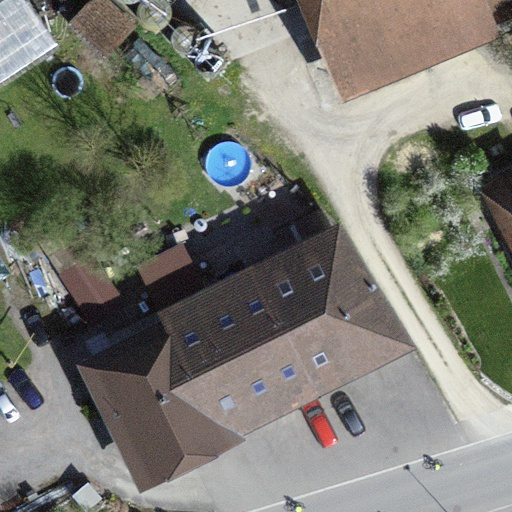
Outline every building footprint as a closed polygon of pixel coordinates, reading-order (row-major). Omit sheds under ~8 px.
[(28,0),(0,0),(0,85),(59,46),(28,0)] [(94,0),(70,25),(101,54),(131,22),(107,0),(94,0)] [(316,0),(342,61),(490,0),(316,0)] [(336,232),(259,270),(316,384),(402,341),(336,232)] [(316,384),(259,270),(163,318),(175,341),(103,377),(148,468),(316,384)]
